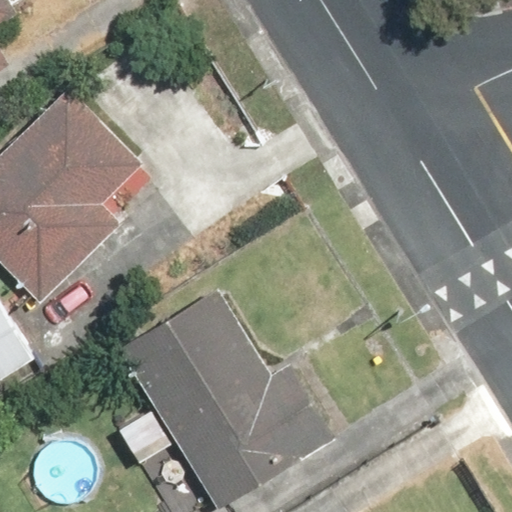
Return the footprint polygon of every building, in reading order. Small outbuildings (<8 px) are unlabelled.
[(20,0),(0,0),(0,72),(48,43),(20,0)] [(214,53),(184,72),(227,140),(257,121),(214,53)] [(151,155),(76,84),(0,165),(0,244),(52,294),(127,215),(123,210),(154,177),(141,165),(151,155)] [(223,284),(130,344),(231,501),(347,426),(304,360),(282,375),(223,284)] [(4,290),(0,292),(0,381),(44,353),(4,290)] [(0,511),(50,511),(9,439),(0,443),(0,511)]
